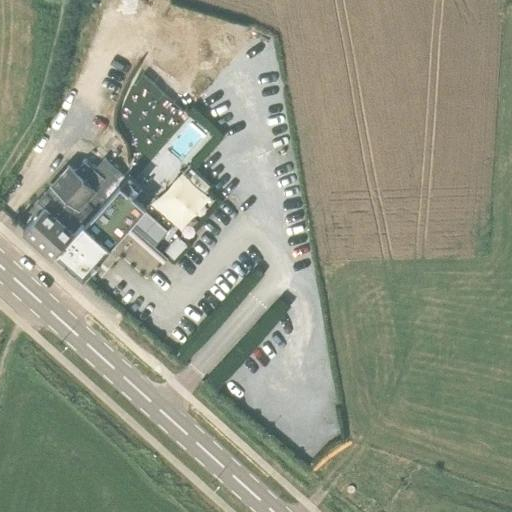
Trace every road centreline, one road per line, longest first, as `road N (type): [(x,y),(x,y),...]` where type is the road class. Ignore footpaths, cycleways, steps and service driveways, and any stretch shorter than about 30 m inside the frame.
road 1 (primary): [(271,511),(0,266)]
road 2 (unknown): [(288,265),(310,317),(296,422)]
